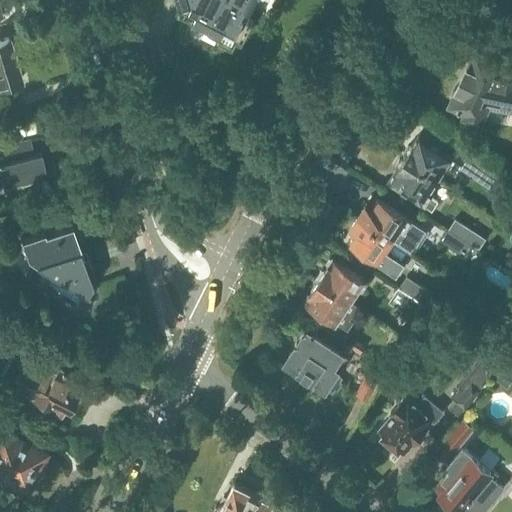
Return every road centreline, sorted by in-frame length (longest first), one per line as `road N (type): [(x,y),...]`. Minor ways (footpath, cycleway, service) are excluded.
road 1 (tertiary): [(221,285),(152,228),(75,0)]
road 2 (secondary): [(361,0),(221,285)]
road 3 (residential): [(364,511),(183,362)]
road 4 (secondary): [(109,511),(183,362)]
